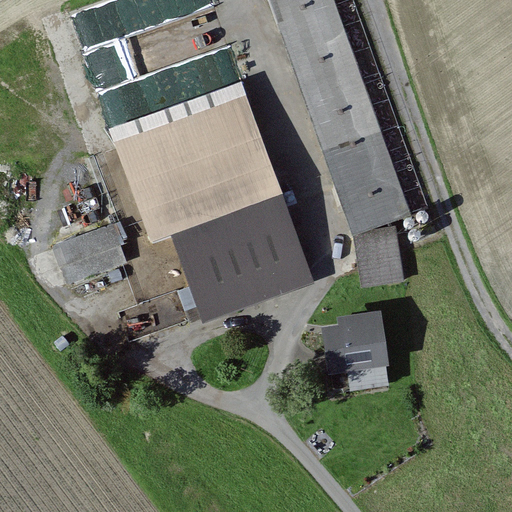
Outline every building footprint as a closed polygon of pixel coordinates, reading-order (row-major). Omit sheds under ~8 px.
[(189,9),(185,0),(134,0),(143,25),(189,9)] [(408,215),(331,0),(269,0),(353,234),(408,215)] [(111,77),(151,67),(143,37),(103,46),(111,77)] [(313,285),(240,84),(108,131),(149,246),(170,238),(202,326),(313,285)] [(114,226),(52,248),(64,284),(127,263),(114,226)] [(406,283),(397,230),(353,237),(362,291),(406,283)] [(380,315),(339,321),(340,328),(322,331),(328,378),(388,370),(380,315)]
